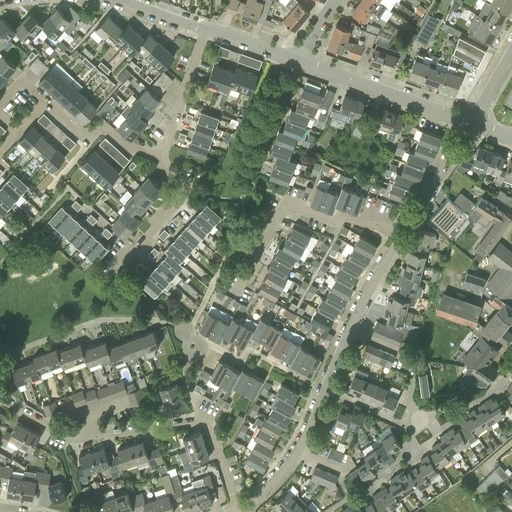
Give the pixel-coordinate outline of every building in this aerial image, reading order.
[(238,0),(230,0),(227,10),(234,13),(238,0)] [(263,23),(265,18),(268,9),(261,7),(263,1),(261,0),(246,0),(242,15),(263,23)] [(274,0),(272,4),(286,16),(283,19),(287,22),(286,23),(288,24),(289,24),(294,29),(302,20),(287,7),(284,5),(278,0),(274,0)] [(287,7),(302,20),(310,11),(304,6),(297,0),(288,0),(284,5),(287,7)] [(371,11),(378,1),(376,0),(360,0),(359,2),(371,11)] [(493,4),(508,13),(511,5),(511,0),(490,0),(489,2),(493,4)] [(456,11),(460,4),(455,1),(451,7),(456,11)] [(364,21),(371,11),(359,2),(352,12),(358,17),(360,18),(364,21)] [(414,12),(421,16),(426,9),(420,4),(414,12)] [(485,18),(500,27),(508,13),(493,4),(485,18)] [(63,28),(64,27),(71,20),(57,7),(49,16),(63,28)] [(42,24),(30,12),(22,21),(36,33),(43,25),(42,24)] [(427,44),(440,20),(428,13),(415,38),(427,44)] [(421,18),(415,14),(411,21),(417,24),(421,18)] [(471,28),(467,34),(481,42),(484,37),(491,41),(500,27),(485,18),(484,18),(477,14),(470,27),(471,28)] [(95,28),(103,36),(116,22),(107,15),(95,28)] [(56,37),(63,28),(49,16),(42,24),(43,25),(56,37)] [(15,29),(3,17),(0,20),(0,30),(9,38),(16,31),(16,30),(15,29)] [(383,25),(386,21),(381,17),(377,22),(383,25)] [(265,18),(263,23),(273,26),(275,22),(265,18)] [(28,42),(36,33),(22,21),(15,29),(16,30),(16,31),(28,42)] [(116,22),(103,36),(112,44),(116,39),(116,38),(124,30),(123,29),(116,22)] [(459,37),(459,36),(461,31),(445,22),(443,29),(459,37)] [(116,38),(116,39),(124,45),(137,31),(128,24),(123,29),(124,30),(116,38)] [(347,40),(351,29),(346,28),(346,27),(344,26),(343,27),(336,24),(332,35),(347,40)] [(377,34),(380,29),(368,24),(366,29),(377,34)] [(0,45),(1,47),(9,38),(0,30),(0,45)] [(124,45),(132,53),(133,53),(137,48),(137,47),(145,39),(144,38),(137,31),(124,45)] [(376,34),(369,31),(368,36),(365,44),(371,47),(376,34)] [(137,47),(137,48),(145,54),(157,41),(149,33),(144,38),(145,39),(137,47)] [(345,46),(347,40),(332,35),(328,46),(335,49),(337,50),(338,50),(346,53),(348,47),(345,46)] [(453,52),(469,61),(477,66),(486,50),(459,36),(459,37),(453,52)] [(145,54),(153,61),(165,48),(157,41),(145,54)] [(349,54),(359,58),(363,47),(353,43),(349,54)] [(370,61),(381,65),(386,51),(375,46),(373,52),(373,51),(372,54),(370,61)] [(392,69),(394,65),(402,68),(408,50),(400,47),(397,54),(386,51),(381,65),(392,69)] [(153,61),(154,62),(162,69),(174,55),(165,48),(153,61)] [(73,53),(71,54),(75,58),(77,57),(81,53),(77,49),(73,53)] [(409,76),(423,81),(430,63),(422,60),(424,55),(417,52),(409,76)] [(0,57),(0,68),(8,76),(16,67),(3,55),(0,57)] [(438,86),(440,87),(446,71),(435,66),(439,57),(433,55),(430,63),(423,81),(425,82),(426,80),(439,84),(438,86)] [(29,66),(33,70),(41,60),(37,57),(29,66)] [(33,70),(37,74),(46,64),(41,60),(33,70)] [(40,80),(49,88),(61,75),(52,66),(50,68),(46,64),(37,74),(41,78),(40,80)] [(208,82),(218,86),(224,68),(214,65),(208,82)] [(246,71),(236,67),(234,72),(235,72),(230,85),(231,85),(240,88),(246,71)] [(447,69),(446,71),(440,87),(455,92),(463,69),(456,67),(454,72),(447,69)] [(230,85),(235,72),(234,72),(224,68),(218,86),(229,90),(231,85),(230,85)] [(160,76),(169,84),(173,80),(164,71),(160,76)] [(240,88),(241,89),(251,92),(257,75),(246,71),(240,88)] [(49,88),(58,96),(70,83),(61,75),(49,88)] [(156,80),(165,89),(169,84),(160,76),(156,80)] [(152,84),(162,93),(165,89),(156,80),(152,84)] [(58,96),(67,104),(79,91),(70,83),(58,96)] [(139,96),(152,109),(161,100),(158,97),(162,93),(152,84),(149,88),(147,87),(139,96)] [(317,105),(318,103),(321,94),(303,87),(299,98),(317,105)] [(328,109),(333,98),(335,92),(327,89),(321,106),(328,109)] [(67,104),(75,112),(87,99),(79,91),(67,104)] [(352,114),(359,116),(363,103),(357,100),(345,95),(339,110),(345,112),(343,120),(349,122),(352,114)] [(139,96),(130,106),(133,109),(134,108),(144,118),(144,117),(152,109),(139,96)] [(313,117),(317,105),(299,98),(299,99),(295,109),(291,108),(313,117)] [(87,99),(75,112),(85,121),(97,108),(87,99)] [(133,109),(126,117),(140,130),(148,120),(144,117),(144,118),(134,108),(133,109)] [(309,115),(313,117),(291,108),(286,120),(287,120),(305,127),(309,115)] [(385,138),(395,141),(404,117),(383,109),(377,126),(388,130),(385,138)] [(230,113),(223,110),(221,116),(228,119),(230,113)] [(197,121),(215,127),(218,117),(201,111),(197,121)] [(37,120),(40,122),(46,116),(43,113),(37,120)] [(117,126),(118,127),(131,139),(140,130),(126,117),(117,126)] [(360,137),(366,121),(358,118),(352,134),(360,137)] [(301,137),(305,127),(287,120),(283,130),(279,129),(278,129),(301,137)] [(211,137),(215,127),(197,121),(194,131),(211,137)] [(51,132),(54,135),(60,128),(57,125),(51,132)] [(20,139),(28,147),(40,133),(32,126),(20,139)] [(60,128),(54,135),(56,137),(63,130),(60,128)] [(301,138),(301,137),(278,129),(274,140),(292,147),(296,136),(301,138)] [(418,141),(436,148),(441,136),(422,129),(418,141)] [(208,147),(211,137),(194,131),(190,140),(208,147)] [(28,147),(36,154),(48,140),(40,133),(28,147)] [(99,144),(102,147),(108,140),(105,137),(99,144)] [(36,154),(44,161),(56,148),(48,140),(36,154)] [(67,147),(70,149),(76,143),(73,140),(67,147)] [(205,157),(208,147),(190,140),(187,150),(205,157)] [(288,158),(292,147),(274,140),(270,151),(296,161),(288,158)] [(409,150),(432,159),(436,148),(418,141),(414,152),(409,150)] [(486,167),(485,169),(492,152),(492,150),(479,145),(474,158),(465,155),(465,154),(458,164),(471,169),(473,162),(486,167)] [(56,148),(44,161),(52,169),(65,155),(56,148)] [(82,163),(90,171),(102,157),(94,149),(82,163)] [(113,156),(115,159),(121,152),(119,150),(113,156)] [(405,162),(424,168),(423,168),(427,157),(432,159),(409,150),(405,162)] [(291,173),(296,161),(270,151),(270,152),(278,155),(274,166),(273,165),(273,166),(291,173)] [(121,152),(115,159),(118,161),(124,155),(121,152)] [(505,173),(506,172),(500,170),(505,156),(492,152),(485,169),(498,173),(495,182),(501,184),(503,179),(505,173)] [(90,171),(98,178),(110,164),(102,157),(90,171)] [(503,179),(511,182),(511,158),(510,158),(506,172),(505,173),(503,179)] [(313,168),(319,170),(321,164),(315,162),(313,168)] [(415,178),(414,178),(419,180),(424,168),(405,162),(401,173),(415,178)] [(389,169),(392,170),(395,171),(397,165),(391,163),(389,169)] [(110,164),(98,178),(106,186),(119,172),(110,164)] [(287,184),(291,173),(273,166),(269,177),(287,184)] [(319,170),(313,168),(311,174),(316,176),(319,170)] [(392,170),(389,169),(386,168),(384,174),(390,176),(392,170)] [(392,183),(411,189),(414,178),(415,178),(401,173),(397,171),(392,183)] [(6,180),(20,193),(28,185),(14,172),(6,180)] [(141,185),(154,197),(162,188),(149,176),(141,185)] [(0,188),(14,200),(20,193),(6,180),(0,187),(0,188)] [(392,183),(392,185),(388,194),(407,201),(411,189),(392,183)] [(475,183),(472,188),(482,195),(485,190),(475,183)] [(310,203),(321,207),(328,189),(317,184),(310,203)] [(133,194),(146,206),(154,197),(141,185),(133,194)] [(328,189),(321,207),(333,212),(336,204),(335,204),(339,193),(342,186),(341,186),(339,193),(328,189)] [(336,204),(346,208),(353,190),(342,186),(339,193),(335,204),(336,204)] [(0,201),(7,208),(14,200),(0,188),(0,201)] [(353,190),(346,208),(358,213),(365,195),(353,190)] [(482,210),(491,215),(497,207),(481,196),(476,204),(460,191),(453,200),(462,207),(476,219),(477,217),(482,210)] [(127,207),(128,206),(138,215),(146,206),(133,194),(124,204),(127,207)] [(459,226),(469,214),(448,197),(431,218),(448,233),(456,223),(459,226)] [(213,224),(213,223),(220,216),(206,203),(199,211),(213,224)] [(49,219),(57,226),(70,212),(62,205),(49,219)] [(127,207),(120,215),(133,227),(142,218),(138,215),(128,206),(127,207)] [(489,229),(498,236),(505,226),(511,216),(497,207),(491,215),(490,216),(491,216),(496,220),(489,229)] [(476,219),(477,219),(484,225),(491,216),(490,216),(491,215),(482,210),(477,217),(476,219)] [(206,231),(213,224),(199,211),(192,219),(206,231)] [(57,226),(65,233),(78,219),(70,212),(57,226)] [(120,215),(118,217),(112,224),(125,236),(133,227),(120,215)] [(65,233),(72,240),(85,226),(78,219),(65,233)] [(199,239),(206,231),(192,219),(185,226),(199,239)] [(20,228),(19,228),(22,232),(27,226),(24,223),(22,225),(20,223),(17,226),(20,228)] [(72,240),(80,247),(93,233),(85,226),(72,240)] [(192,246),(199,239),(185,226),(178,234),(192,246)] [(304,246),(305,244),(310,235),(293,226),(287,237),(304,246)] [(349,229),(344,226),(341,231),(346,234),(349,229)] [(433,244),(435,232),(416,227),(414,235),(418,236),(416,246),(428,249),(429,243),(433,244)] [(489,229),(483,237),(475,249),(484,256),(495,240),(498,236),(489,229)] [(80,247),(87,254),(100,240),(93,233),(80,247)] [(185,254),(192,246),(178,234),(172,241),(185,254)] [(354,246),(371,255),(377,245),(360,235),(354,246)] [(299,256),(304,246),(287,237),(282,247),(299,256)] [(100,240),(87,254),(95,261),(108,247),(100,240)] [(179,261),(185,254),(172,241),(164,249),(168,252),(178,261),(179,261),(183,264),(182,265),(183,265),(183,264),(179,261)] [(332,247),(337,250),(340,245),(335,242),(332,247)] [(326,251),(329,246),(324,243),(321,248),(326,251)] [(486,284),(487,285),(496,293),(510,303),(511,300),(511,252),(499,243),(488,257),(499,266),(486,284)] [(298,257),(299,256),(282,247),(279,246),(273,256),(290,266),(296,255),(298,257)] [(348,256),(365,266),(371,255),(354,246),(348,256)] [(407,262),(423,266),(426,254),(427,255),(428,249),(416,246),(414,251),(406,249),(404,257),(408,258),(407,262)] [(337,250),(332,247),(329,253),(334,256),(337,250)] [(176,272),(183,265),(182,265),(183,264),(179,261),(178,261),(168,252),(161,259),(176,272)] [(339,266),(357,275),(362,265),(365,266),(348,256),(345,255),(339,266)] [(285,276),(290,266),(273,256),(267,267),(287,278),(287,277),(285,276)] [(169,280),(176,272),(161,259),(155,267),(169,280)] [(312,264),(317,267),(320,261),(315,259),(312,264)] [(400,273),(420,278),(423,266),(407,262),(406,266),(402,265),(400,273)] [(320,268),(326,271),(329,266),(323,263),(320,268)] [(317,267),(312,264),(309,270),(314,273),(317,267)] [(336,277),(351,285),(357,275),(339,266),(334,276),(336,277)] [(162,287),(169,280),(155,267),(148,275),(162,287)] [(281,288),(287,278),(267,267),(270,269),(264,278),(264,279),(281,288)] [(326,271),(320,268),(317,274),(323,277),(326,271)] [(462,285),(478,290),(479,287),(482,288),(486,278),(467,271),(462,285)] [(421,286),(418,285),(420,278),(400,273),(398,281),(402,282),(400,292),(412,295),(416,296),(417,296),(420,296),(423,288),(421,286)] [(155,295),(162,287),(148,275),(141,282),(155,295)] [(205,275),(201,280),(206,284),(210,279),(205,275)] [(330,288),(347,297),(353,287),(351,285),(336,277),(330,288)] [(275,299),(281,288),(264,279),(258,289),(275,299)] [(300,285),(306,288),(309,282),(303,279),(300,285)] [(309,290),(314,292),(317,287),(312,284),(309,290)] [(306,288),(300,285),(297,291),(303,294),(306,288)] [(324,299),(339,307),(341,308),(347,297),(330,288),(324,299)] [(314,292),(309,290),(306,295),(311,298),(314,292)] [(220,291),(217,296),(222,299),(225,294),(220,291)] [(386,307),(406,312),(409,300),(411,300),(412,295),(400,292),(398,297),(393,296),(392,300),(388,299),(386,307)] [(511,305),(510,303),(496,293),(489,303),(497,308),(482,326),(477,322),(474,328),(481,330),(491,338),(493,335),(505,345),(511,336),(511,334),(504,328),(511,317),(511,305)] [(262,302),(268,305),(271,300),(265,297),(262,302)] [(316,308),(334,317),(333,317),(339,307),(324,299),(322,297),(316,308)] [(233,305),(238,308),(241,302),(236,300),(233,305)] [(271,300),(268,305),(273,308),(276,303),(271,300)] [(289,307),(294,309),(297,304),(291,301),(289,307)] [(241,302),(238,308),(243,311),(246,305),(241,302)] [(302,314),(305,309),(299,306),(297,311),(302,314)] [(403,323),(406,312),(386,307),(384,314),(388,315),(386,325),(389,326),(394,328),(400,330),(405,333),(407,328),(399,325),(399,322),(403,323)] [(283,314),(289,317),(292,311),(286,308),(283,314)] [(316,308),(310,318),(328,328),(334,317),(316,308)] [(474,328),(477,322),(437,309),(435,314),(474,328)] [(199,328),(210,334),(219,317),(217,316),(208,311),(199,328)] [(292,311),(289,317),(294,320),(297,314),(292,311)] [(220,340),(224,334),(230,323),(219,317),(210,334),(220,340)] [(233,340),(234,340),(243,323),(233,317),(230,323),(224,334),(233,340)] [(251,334),(262,340),(272,323),(261,317),(254,329),(251,334)] [(248,318),(246,324),(253,326),(256,320),(248,318)] [(277,318),(274,323),(285,328),(287,322),(277,318)] [(304,325),(309,328),(312,323),(307,320),(304,325)] [(372,333),(378,335),(383,324),(377,321),(372,333)] [(243,323),(234,340),(244,346),(251,334),(254,329),(243,323)] [(270,349),(280,332),(282,328),(272,323),(262,340),(272,345),(270,349)] [(312,323),(309,328),(315,331),(318,326),(312,323)] [(378,335),(384,338),(389,326),(386,325),(383,324),(378,335)] [(283,331),(291,337),(295,332),(287,326),(283,331)] [(384,338),(389,340),(394,328),(389,326),(384,338)] [(389,340),(395,342),(400,330),(394,328),(389,340)] [(402,340),(407,343),(413,330),(407,328),(405,333),(402,340)] [(476,357),(485,364),(498,348),(489,341),(491,338),(481,330),(474,328),(473,331),(479,336),(482,339),(476,346),(473,344),(462,359),(470,365),(476,357)] [(328,332),(323,329),(320,335),(325,338),(328,332)] [(142,334),(150,357),(156,355),(153,348),(159,345),(153,330),(142,334)] [(400,345),(402,340),(405,333),(400,330),(395,342),(400,345)] [(413,330),(407,343),(413,345),(418,333),(413,330)] [(270,349),(281,355),(291,338),(280,332),(270,349)] [(331,340),(333,337),(334,335),(328,332),(325,337),(331,340)] [(145,359),(150,357),(142,334),(131,339),(136,354),(142,352),(145,359)] [(281,355),(291,360),(300,345),(301,344),(291,338),(281,355)] [(136,354),(131,339),(119,343),(127,364),(138,360),(136,354)] [(100,360),(111,356),(108,347),(106,341),(94,345),(100,360)] [(74,362),(86,358),(83,349),(80,343),(69,347),(74,362)] [(116,369),(127,364),(119,343),(108,347),(111,356),(116,369)] [(362,355),(368,358),(373,346),(367,344),(362,355)] [(83,349),(86,358),(89,364),(100,360),(94,345),(83,349)] [(290,363),(301,368),(310,351),(300,345),(291,360),(290,363)] [(368,358),(373,360),(378,348),(373,346),(368,358)] [(63,366),(58,351),(56,347),(45,352),(50,367),(62,363),(63,366)] [(63,366),(74,362),(69,347),(58,351),(63,366)] [(373,360),(379,362),(384,351),(378,348),(373,360)] [(310,351),(301,368),(312,374),(321,357),(310,351)] [(379,362),(384,365),(389,353),(384,351),(379,362)] [(35,360),(40,371),(50,367),(45,352),(33,356),(35,360)] [(389,353),(384,365),(390,367),(395,356),(389,353)] [(470,365),(463,374),(480,386),(484,380),(488,383),(490,380),(497,372),(485,364),(476,357),(470,365)] [(24,364),(30,379),(41,375),(40,371),(35,360),(24,364)] [(210,377),(221,383),(230,366),(219,360),(211,374),(206,371),(203,376),(209,379),(210,377)] [(29,379),(30,379),(24,364),(12,368),(18,383),(24,381),(27,388),(32,386),(29,379)] [(231,388),(233,385),(240,372),(230,366),(221,383),(231,388)] [(240,372),(233,385),(243,391),(253,374),(242,368),(240,372)] [(426,372),(419,373),(422,396),(429,395),(426,372)] [(243,391),(254,397),(264,380),(253,374),(243,391)] [(356,392),(359,393),(365,379),(354,374),(347,393),(354,396),(356,392)] [(362,399),(369,402),(376,383),(365,379),(359,393),(363,395),(362,399)] [(127,392),(123,380),(118,382),(123,394),(127,392)] [(164,400),(181,394),(177,381),(159,387),(164,400)] [(263,387),(269,390),(271,384),(266,381),(263,387)] [(117,396),(123,394),(118,382),(112,384),(117,396)] [(279,396),(279,395),(292,402),(296,396),(297,397),(299,393),(300,394),(300,393),(281,383),(275,394),(279,396)] [(378,401),(381,403),(388,388),(376,383),(369,402),(376,405),(378,401)] [(111,398),(117,396),(112,384),(106,386),(111,398)] [(219,385),(217,388),(211,398),(214,400),(222,386),(219,385)] [(105,400),(111,398),(106,386),(101,388),(105,400)] [(130,399),(143,394),(140,387),(137,388),(127,392),(130,399)] [(269,390),(263,387),(260,392),(266,395),(269,390)] [(93,403),(99,401),(95,390),(96,390),(95,388),(89,390),(93,403)] [(100,403),(105,400),(101,388),(96,390),(95,390),(99,401),(100,403)] [(388,388),(381,403),(378,410),(386,414),(387,410),(391,411),(397,397),(387,392),(388,388)] [(82,404),(87,402),(84,392),(83,390),(77,392),(82,404)] [(88,405),(93,403),(89,390),(84,392),(87,402),(88,405)] [(76,406),(82,404),(77,392),(71,394),(76,406)] [(143,394),(130,399),(132,406),(145,401),(143,394)] [(181,394),(164,400),(169,413),(186,407),(181,394)] [(279,395),(279,396),(273,405),(291,415),(296,405),(292,402),(279,395)] [(217,402),(222,405),(225,400),(220,397),(217,402)] [(495,419),(497,418),(506,412),(497,399),(493,401),(491,398),(484,402),(495,419)] [(225,400),(222,405),(227,408),(230,402),(225,400)] [(45,410),(56,406),(54,401),(43,405),(45,410)] [(485,425),(495,419),(484,402),(478,406),(480,410),(477,412),(485,425)] [(346,427),(347,423),(351,412),(348,411),(349,407),(342,404),(334,422),(346,427)] [(347,423),(358,428),(364,413),(361,412),(362,408),(355,404),(351,412),(347,423)] [(282,425),(284,426),(291,415),(273,405),(267,416),(282,425)] [(56,406),(45,410),(46,415),(58,411),(56,406)] [(475,432),(485,425),(477,412),(475,408),(468,413),(470,416),(466,419),(475,432),(477,436),(478,436),(475,432)] [(0,428),(2,428),(2,425),(5,424),(9,416),(0,411),(0,428)] [(235,419),(240,422),(243,417),(238,414),(235,419)] [(265,415),(259,426),(276,435),(282,425),(267,416),(265,415)] [(467,443),(477,436),(475,432),(466,419),(460,423),(462,427),(458,429),(467,443)] [(371,427),(367,421),(363,424),(366,430),(371,427)] [(9,439),(20,444),(28,428),(17,422),(11,433),(5,430),(0,439),(0,443),(5,446),(9,439)] [(240,429),(246,432),(248,427),(243,424),(240,429)] [(254,437),(257,439),(271,446),(271,445),(276,435),(259,426),(254,437)] [(457,449),(467,443),(458,429),(455,431),(453,427),(446,432),(457,449)] [(32,461),(35,458),(39,449),(34,446),(40,435),(28,428),(20,444),(30,450),(25,458),(32,461)] [(246,432),(240,429),(237,434),(243,437),(246,432)] [(188,450),(205,444),(201,431),(183,437),(188,450)] [(382,438),(385,442),(393,455),(400,451),(398,447),(401,445),(392,432),(382,438)] [(448,455),(457,449),(446,432),(440,436),(442,440),(438,442),(450,459),(448,455)] [(503,441),(508,437),(504,432),(499,436),(503,441)] [(231,445),(237,448),(240,442),(234,439),(231,445)] [(257,439),(252,449),(269,458),(275,448),(271,445),(271,446),(257,439)] [(157,464),(153,450),(147,452),(143,440),(130,444),(136,462),(147,458),(150,466),(157,464)] [(374,448),(383,462),(386,460),(389,463),(396,459),(393,455),(385,442),(374,448)] [(440,466),(450,459),(438,442),(432,446),(434,450),(431,452),(440,466)] [(125,465),(136,462),(130,444),(117,449),(120,455),(114,457),(119,470),(126,468),(125,465)] [(185,471),(189,470),(199,466),(197,461),(209,457),(205,444),(188,450),(191,460),(183,463),(185,471)] [(119,470),(114,457),(108,459),(104,447),(91,451),(97,469),(109,465),(111,473),(119,470)] [(327,459),(333,461),(338,450),(332,447),(327,459)] [(157,464),(164,461),(159,448),(153,450),(157,464)] [(366,459),(367,459),(375,472),(382,468),(380,464),(383,462),(374,448),(364,455),(366,459)] [(252,449),(251,451),(246,460),(263,469),(269,458),(252,449)] [(338,450),(333,461),(338,463),(343,452),(338,450)] [(87,472),(97,469),(91,451),(79,456),(83,467),(77,469),(82,483),(89,480),(87,472)] [(428,478),(428,477),(438,471),(433,463),(427,454),(420,459),(423,462),(419,465),(421,468),(428,478)] [(358,468),(353,471),(360,482),(365,479),(367,482),(374,478),(372,474),(375,472),(367,459),(365,460),(356,465),(358,468)] [(160,466),(162,473),(169,470),(167,463),(160,466)] [(495,469),(504,479),(509,475),(499,465),(495,469)] [(7,494),(20,496),(23,477),(11,475),(13,467),(5,466),(3,480),(9,481),(7,494)] [(310,478),(316,481),(321,469),(315,467),(310,478)] [(409,471),(418,485),(420,488),(431,481),(428,477),(428,478),(421,468),(418,470),(416,467),(409,471)] [(316,481),(327,486),(332,474),(321,469),(316,481)] [(500,484),(504,479),(495,469),(490,473),(500,484)] [(23,477),(20,496),(33,498),(35,486),(41,487),(43,472),(36,470),(34,479),(23,477)] [(408,491),(418,485),(409,471),(406,473),(404,470),(397,474),(408,491)] [(355,485),(360,482),(353,471),(348,474),(355,485)] [(43,472),(41,487),(50,488),(54,501),(67,497),(61,479),(49,483),(51,473),(43,472)] [(156,497),(160,511),(170,511),(175,511),(171,500),(177,498),(169,476),(168,472),(161,475),(167,494),(156,497)] [(300,477),(295,473),(291,478),(296,482),(300,477)] [(495,488),(500,484),(490,473),(486,478),(495,488)] [(187,510),(200,506),(194,488),(182,492),(176,474),(169,476),(177,498),(177,500),(183,498),(187,510)] [(332,474),(327,486),(333,488),(338,476),(332,474)] [(391,488),(398,497),(408,491),(397,474),(390,478),(393,482),(389,484),(391,488)] [(194,488),(200,506),(213,502),(209,490),(214,488),(210,475),(202,477),(205,485),(194,488)] [(491,492),(495,488),(486,478),(482,482),(491,492)] [(486,497),(491,492),(482,482),(474,489),(486,497)] [(390,508),(400,501),(398,497),(391,488),(388,490),(386,486),(379,491),(390,508)] [(281,507),(284,510),(295,499),(298,496),(297,490),(292,496),(287,490),(273,504),(278,510),(281,507)] [(511,498),(511,494),(508,490),(502,496),(509,502),(511,498)] [(105,511),(120,511),(115,495),(103,499),(101,491),(93,494),(98,507),(103,505),(105,511)] [(134,511),(139,509),(135,495),(129,497),(127,491),(115,495),(120,511),(123,511),(133,509),(134,511)] [(378,511),(383,511),(390,508),(379,491),(372,495),(375,499),(371,501),(378,511)] [(146,511),(160,511),(156,497),(145,501),(142,492),(135,495),(139,509),(145,507),(146,511)] [(299,511),(304,508),(307,505),(299,496),(298,496),(295,499),(284,510),(285,511),(299,511)] [(378,511),(371,501),(368,503),(366,499),(359,504),(364,511),(378,511)] [(349,511),(364,511),(359,504),(356,506),(353,502),(347,507),(349,511)]
